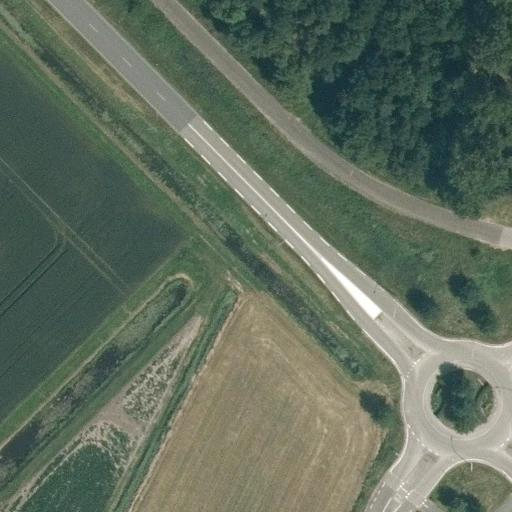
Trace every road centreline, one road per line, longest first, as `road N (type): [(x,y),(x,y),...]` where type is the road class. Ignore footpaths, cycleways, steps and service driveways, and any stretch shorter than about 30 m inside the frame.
road 1 (secondary): [(426,362),(66,0)]
road 2 (unclassified): [(511,240),(389,204),(342,177),(156,0)]
road 3 (track): [(296,139),(370,0)]
